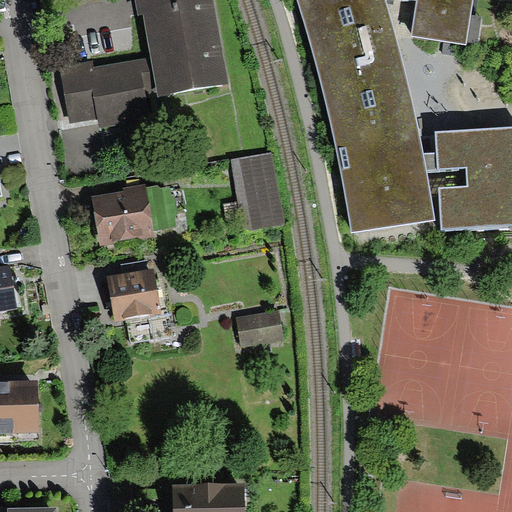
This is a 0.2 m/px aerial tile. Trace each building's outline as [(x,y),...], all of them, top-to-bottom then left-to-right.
[(222,97),(204,0),(131,0),(136,23),(142,22),(149,62),(91,73),(90,65),(55,71),(66,128),(93,123),(94,133),(145,124),(140,99),(153,97),(155,109),(222,97)] [(385,7),(404,0),(292,0),(297,12),(319,89),(341,177),(349,243),(432,229),(426,184),(425,165),(403,74),(385,7)] [(415,0),(408,44),(465,53),(473,0),(415,0)] [(511,224),(511,129),(446,134),(447,164),(425,165),(426,184),(446,182),(448,228),(511,224)] [(225,165),(237,233),(278,227),(267,158),(225,165)] [(88,207),(94,254),(151,246),(145,199),(88,207)] [(17,268),(42,265),(40,249),(15,252),(17,268)] [(104,285),(112,332),(160,323),(152,276),(104,285)] [(0,277),(0,319),(11,317),(3,277),(0,277)] [(278,313),(234,319),(238,349),(282,342),(278,313)] [(0,393),(0,444),(34,443),(32,392),(0,393)] [(170,506),(170,511),(242,511),(242,504),(218,504),(218,496),(193,497),(193,505),(170,506)]
